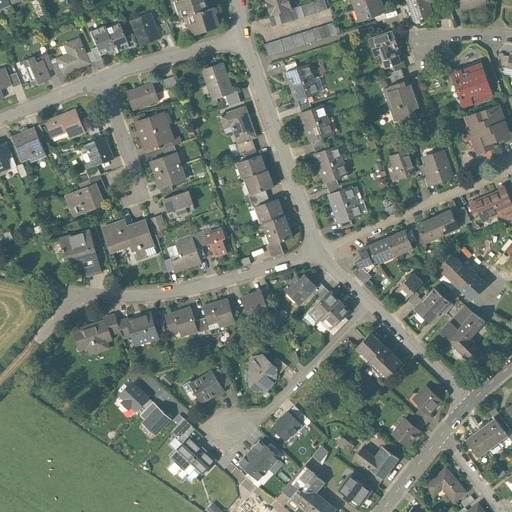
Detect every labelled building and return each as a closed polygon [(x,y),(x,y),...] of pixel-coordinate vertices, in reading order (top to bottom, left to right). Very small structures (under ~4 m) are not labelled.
[(8,0),(0,0),(0,10),(11,6),(8,0)] [(180,20),(186,18),(213,10),(209,0),(183,0),(175,2),(180,20)] [(291,9),(288,0),(267,0),(266,1),(271,16),(291,9)] [(323,0),(320,0),(291,9),(271,16),(268,17),(271,28),(327,10),(323,0)] [(349,0),(353,11),(382,1),(381,0),(349,0)] [(435,3),(433,0),(406,0),(414,22),(433,16),(430,5),(435,3)] [(487,0),(459,0),(461,11),(488,9),(487,0)] [(382,1),(353,11),(358,24),(386,14),(382,1)] [(218,8),(213,10),(186,18),(192,39),(224,29),(218,8)] [(162,39),(153,13),(131,21),(140,47),(162,39)] [(121,23),(106,30),(115,52),(130,45),(121,23)] [(336,35),(333,24),(264,45),(268,56),(336,35)] [(100,58),(115,52),(106,30),(104,26),(89,32),(100,58)] [(405,68),(392,31),(366,40),(373,60),(379,58),(385,75),(405,68)] [(92,65),(80,38),(62,46),(66,54),(56,59),(63,76),(92,65)] [(54,70),(48,55),(37,59),(36,57),(27,60),(38,86),(52,80),(49,73),(54,70)] [(225,95),(233,92),(223,63),(203,70),(213,99),(225,95)] [(284,74),(290,88),(315,80),(310,65),(284,74)] [(495,98),(483,65),(451,76),(463,110),(495,98)] [(5,68),(0,70),(0,101),(6,99),(2,90),(12,86),(13,90),(22,86),(17,75),(9,78),(5,68)] [(321,94),(315,80),(290,88),(295,103),(321,94)] [(155,83),(127,92),(134,113),(162,104),(155,83)] [(404,83),(383,90),(397,130),(418,123),(414,112),(420,110),(411,87),(406,88),(404,83)] [(233,92),(225,95),(230,106),(241,102),(237,91),(233,92)] [(511,139),(511,136),(501,105),(464,118),(467,128),(462,130),(466,143),(471,141),(475,153),(511,139)] [(247,106),(220,115),(225,131),(232,129),(238,146),(258,139),(247,106)] [(299,115),(305,130),(330,121),(325,106),(299,115)] [(77,109),(45,123),(53,141),(68,134),(71,142),(88,134),(77,109)] [(135,123),(140,136),(171,125),(167,112),(135,123)] [(335,136),(330,121),(305,130),(310,145),(335,136)] [(171,125),(140,136),(145,152),(165,145),(167,150),(183,144),(180,136),(175,138),(171,125)] [(37,128),(11,138),(22,164),(47,155),(37,128)] [(107,138),(86,146),(94,169),(116,161),(107,138)] [(0,141),(0,175),(12,171),(0,141)] [(313,156),(318,171),(343,162),(338,147),(313,156)] [(455,180),(445,150),(421,158),(424,167),(419,168),(426,190),(455,180)] [(417,176),(409,151),(389,158),(393,172),(388,173),(392,184),(417,176)] [(151,162),(156,176),(184,167),(179,153),(151,162)] [(264,155),(237,164),(243,182),(247,181),(270,173),(264,155)] [(349,177),(343,162),(318,171),(323,186),(349,177)] [(188,181),(184,167),(156,176),(161,190),(188,181)] [(270,173),(247,181),(253,198),(278,190),(272,173),(270,173)] [(108,207),(99,184),(66,197),(74,220),(108,207)] [(511,204),(511,205),(504,187),(499,190),(500,193),(497,195),(497,193),(487,197),(488,199),(491,206),(495,204),(499,214),(499,216),(507,219),(511,216),(511,204)] [(327,197),(332,212),(358,203),(353,188),(327,197)] [(191,191),(164,202),(170,218),(197,207),(191,191)] [(491,206),(488,199),(481,202),(481,200),(469,205),(474,215),(478,213),(481,220),(490,215),(491,217),(499,214),(495,204),(491,206)] [(281,200),(258,208),(263,223),(286,215),(281,200)] [(363,218),(358,203),(332,212),(337,227),(363,218)] [(452,211),(434,219),(443,239),(461,231),(452,211)] [(295,241),(286,215),(263,223),(272,249),(295,241)] [(158,216),(152,218),(156,231),(162,229),(158,216)] [(425,246),(443,239),(434,219),(416,227),(425,246)] [(112,258),(132,251),(129,228),(126,221),(102,229),(112,258)] [(148,221),(129,228),(132,251),(134,256),(137,254),(139,259),(144,260),(148,258),(148,253),(157,250),(148,221)] [(205,234),(210,248),(214,261),(229,256),(225,242),(228,241),(224,227),(205,234)] [(105,276),(93,231),(60,239),(66,261),(70,259),(73,271),(84,269),(87,281),(105,276)] [(405,232),(385,240),(394,259),(413,251),(405,232)] [(192,238),(198,253),(210,248),(205,234),(192,238)] [(198,253),(192,238),(167,247),(176,274),(202,265),(198,253)] [(379,266),(394,259),(385,240),(371,247),(372,249),(378,264),(379,266)] [(378,264),(372,249),(360,254),(354,265),(361,272),(378,264)] [(474,274),(452,253),(437,267),(471,298),(486,283),(475,272),(474,274)] [(425,285),(413,274),(394,293),(406,304),(425,285)] [(318,289),(305,276),(300,281),(296,278),(283,292),(300,308),(318,289)] [(451,305),(434,290),(414,311),(431,327),(451,305)] [(271,318),(262,291),(239,299),(248,326),(271,318)] [(305,315),(316,326),(340,302),(330,292),(305,315)] [(235,326),(226,299),(201,308),(205,319),(208,327),(217,324),(220,331),(235,326)] [(350,313),(340,302),(316,326),(326,336),(350,313)] [(462,326),(458,330),(468,340),(471,336),(472,337),(484,321),(473,314),(466,307),(454,319),(462,326)] [(194,323),(188,308),(162,317),(163,318),(167,330),(169,337),(179,333),(181,340),(197,334),(194,323)] [(116,322),(113,315),(104,318),(105,321),(110,337),(120,334),(116,322)] [(149,315),(125,323),(130,338),(134,349),(158,341),(156,334),(152,322),(149,315)] [(167,330),(163,318),(152,322),(156,334),(167,330)] [(208,327),(205,319),(194,323),(197,334),(209,330),(208,327)] [(120,334),(122,341),(130,338),(125,323),(124,320),(116,322),(120,334)] [(110,337),(105,321),(70,332),(78,355),(86,352),(88,359),(110,352),(108,344),(112,343),(110,337)] [(448,341),(458,330),(450,323),(440,334),(448,341)] [(468,340),(458,330),(448,341),(458,351),(459,352),(469,341),(468,340)] [(354,353),(371,369),(389,351),(371,334),(354,353)] [(482,353),(469,341),(459,352),(464,357),(472,364),(482,353)] [(406,367),(389,351),(371,369),(389,385),(406,367)] [(459,352),(458,351),(453,356),(460,362),(464,357),(459,352)] [(255,358),(250,363),(250,372),(246,372),(246,383),(250,383),(250,387),(255,391),(266,391),(275,382),(276,373),(275,373),(276,372),(270,366),(272,365),(271,365),(262,356),(255,358)] [(275,373),(276,373),(278,376),(287,366),(277,359),(271,365),(272,365),(270,366),(276,372),(275,373)] [(212,374),(221,389),(231,382),(226,366),(212,374)] [(212,374),(211,373),(192,384),(190,381),(182,386),(188,396),(196,391),(202,402),(222,390),(221,389),(212,374)] [(174,383),(167,375),(160,381),(167,390),(174,383)] [(137,388),(132,384),(120,396),(125,401),(123,403),(129,409),(131,407),(136,411),(142,405),(148,398),(137,388)] [(137,388),(148,398),(150,396),(139,386),(137,388)] [(443,404),(426,386),(411,401),(428,418),(443,404)] [(146,420),(158,408),(153,403),(146,409),(141,416),(146,420)] [(141,416),(146,409),(142,405),(136,411),(141,416)] [(307,419),(294,406),(290,410),(303,423),(307,419)] [(170,420),(158,408),(146,420),(143,424),(156,435),(170,420)] [(296,430),(301,424),(288,413),(273,428),(286,440),(290,435),(292,436),(297,431),(296,430)] [(184,445),(190,438),(188,436),(195,429),(184,419),(170,433),(184,445)] [(419,430),(404,419),(390,438),(405,449),(419,430)] [(495,420),(485,428),(499,447),(509,439),(495,420)] [(485,428),(475,436),(489,454),(499,447),(485,428)] [(337,442),(349,449),(352,443),(341,436),(337,442)] [(479,462),(489,454),(475,436),(465,443),(479,462)] [(214,461),(190,438),(184,445),(171,458),(175,462),(183,470),(191,461),(202,472),(214,461)] [(250,452),(268,469),(279,458),(260,441),(250,452)] [(328,453),(321,446),(313,457),(322,465),(328,453)] [(399,459),(384,449),(377,459),(364,450),(357,459),(385,479),(399,459)] [(268,469),(250,452),(239,463),(258,480),(268,469)] [(176,477),(183,470),(175,462),(168,469),(176,477)] [(304,466),(297,475),(316,492),(325,483),(304,466)] [(468,496),(447,469),(422,488),(432,501),(443,492),(454,506),(468,496)] [(334,511),(336,510),(316,492),(297,475),(282,492),(291,499),(306,511),(334,511)] [(372,494),(353,479),(342,493),(362,508),(372,494)] [(210,511),(225,511),(214,502),(208,509),(210,511)]
